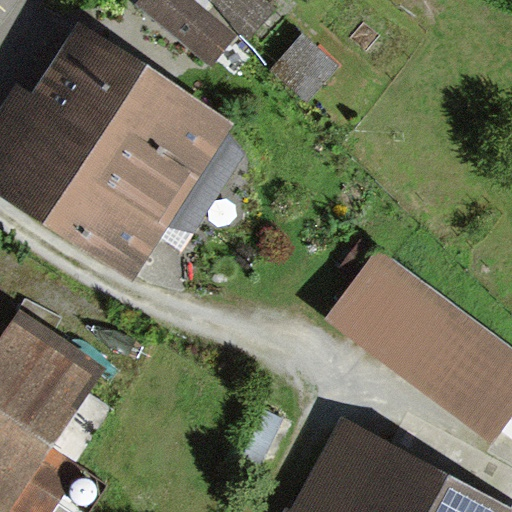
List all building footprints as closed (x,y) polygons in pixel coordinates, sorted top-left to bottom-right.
[(186,0),(144,0),(141,5),(206,63),(228,37),(186,0)] [(260,0),(202,0),(249,43),(275,14),(260,0)] [(75,35),(31,105),(15,95),(0,119),(0,208),(134,294),(170,237),(191,239),(243,157),(228,148),(236,136),(75,35)] [(300,41),(272,73),(306,103),(334,70),(300,41)] [(511,420),(511,355),(376,257),(326,326),(493,446),(511,420)] [(105,389),(21,330),(15,337),(0,326),(0,511),(54,511),(81,474),(57,457),(105,389)] [(500,511),(340,431),(298,511),(500,511)]
